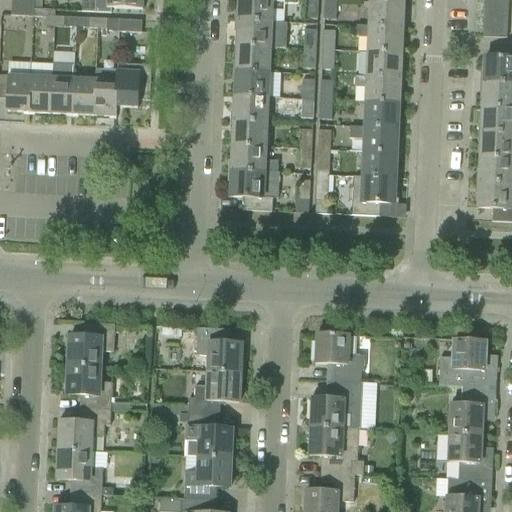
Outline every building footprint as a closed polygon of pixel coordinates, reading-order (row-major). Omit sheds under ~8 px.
[(33,0),(34,6),(33,12),(41,12),(41,0),(33,0)] [(142,0),(95,0),(95,14),(110,15),(111,10),(142,11),(142,0)] [(271,0),(238,0),(238,23),(270,25),(271,0)] [(318,2),(305,1),(304,21),(317,21),(318,2)] [(336,2),(324,2),(323,21),(335,22),(336,2)] [(484,3),(483,15),(507,16),(508,4),(484,3)] [(10,17),(10,18),(33,19),(33,12),(34,6),(11,5),(10,17)] [(403,7),(370,5),(369,29),(402,30),(403,7)] [(507,16),(483,15),(483,27),(507,28),(507,16)] [(54,29),(54,19),(45,18),(45,29),(54,29)] [(61,20),(54,19),(54,29),(75,30),(76,20),(61,20)] [(76,20),(75,30),(88,30),(97,31),(97,21),(76,20)] [(97,21),(97,31),(106,31),(106,33),(118,34),(119,22),(106,22),(97,21)] [(140,23),(119,22),(118,34),(140,35),(140,23)] [(237,34),(237,48),(269,49),(285,50),(286,25),(283,25),(270,25),(238,23),(237,34)] [(507,28),(483,27),(482,39),(506,40),(507,28)] [(402,30),(369,29),(356,28),(356,38),(369,39),(368,55),(400,56),(402,30)] [(303,51),(316,52),(316,32),(304,32),(303,51)] [(322,33),(321,52),(334,52),(335,33),(322,33)] [(237,48),(235,73),(268,75),(269,49),(237,48)] [(316,52),(303,51),(302,71),(315,71),(316,52)] [(334,52),(321,52),(321,71),(333,72),(334,52)] [(368,55),(367,79),(367,80),(399,81),(400,56),(368,55)] [(511,60),(484,59),(483,85),(511,85),(511,60)] [(50,116),(71,117),(73,81),(73,67),(52,66),(52,80),(50,116)] [(116,73),(117,73),(115,109),(116,109),(138,110),(138,102),(149,102),(151,67),(116,66),(116,73)] [(93,118),(116,119),(116,109),(115,109),(117,73),(116,73),(95,72),(95,82),(93,118)] [(268,75),(235,73),(234,97),(267,99),(268,75)] [(0,87),(0,100),(6,101),(6,114),(28,115),(30,79),(8,78),(7,88),(0,87)] [(355,78),(354,88),(366,89),(366,104),(398,105),(399,91),(399,81),(367,80),(367,79),(355,78)] [(28,115),(50,116),(52,80),(30,79),(28,115)] [(71,117),(93,118),(95,82),(73,81),(71,117)] [(302,82),(301,101),(313,102),(314,82),(302,82)] [(320,82),(319,102),(332,102),(332,83),(320,82)] [(511,85),(483,85),(482,109),(511,110),(511,85)] [(267,99),(234,97),(233,123),(265,125),(267,99)] [(313,102),(301,101),(300,120),(312,121),(313,102)] [(332,102),(319,102),(318,121),(331,122),(332,102)] [(398,105),(366,104),(365,129),(397,131),(398,105)] [(511,110),(482,109),(481,134),(511,135),(511,110)] [(233,123),(232,147),(264,149),(265,125),(233,123)] [(397,131),(365,129),(349,129),(349,141),(364,141),(363,153),(396,155),(400,155),(401,140),(397,140),(397,131)] [(299,151),(311,151),(312,132),(299,132),(299,151)] [(317,152),(329,152),(330,133),(318,132),(317,152)] [(511,135),(481,134),(480,159),(511,160),(511,135)] [(232,147),(231,173),(277,175),(277,165),(264,164),(264,149),(232,147)] [(311,151),(299,151),(298,170),(310,171),(311,151)] [(317,152),(316,177),(328,177),(329,152),(317,152)] [(396,155),(363,153),(362,179),(395,181),(396,155)] [(511,160),(480,159),(479,184),(511,185),(511,175),(511,176),(511,169),(511,160)] [(277,175),(231,173),(230,199),(243,199),(242,212),(272,214),(272,201),(273,186),(278,186),(279,175),(277,175)] [(316,177),(316,183),(314,216),(327,216),(328,177),(316,177)] [(395,181),(362,179),(353,179),(351,217),(379,219),(380,205),(394,206),(394,205),(398,205),(398,191),(394,191),(395,181)] [(296,202),(309,202),(310,183),(297,182),(296,202)] [(511,185),(479,184),(478,210),(492,211),(491,224),(511,224),(511,210),(510,210),(511,196),(511,185)] [(69,338),(67,367),(100,369),(100,353),(113,354),(114,327),(88,326),(87,339),(69,338)] [(207,374),(240,375),(241,346),(223,345),(223,332),(197,330),(195,358),(208,358),(207,374)] [(333,384),(360,385),(361,373),(363,373),(364,358),(348,357),(348,337),(316,336),(314,366),(334,367),(333,384)] [(468,390),(495,391),(496,364),(484,364),(485,344),(453,342),(452,360),(439,360),(438,389),(468,390)] [(100,369),(67,367),(66,397),(85,398),(84,411),(110,412),(110,405),(111,385),(99,384),(100,369)] [(188,400),(187,415),(218,417),(219,404),(239,405),(240,375),(207,374),(206,389),(194,389),(193,401),(188,400)] [(311,400),(310,429),(342,430),(343,411),(359,412),(360,385),(333,384),(332,401),(311,400)] [(495,391),(468,390),(467,407),(450,406),(449,435),(481,437),(482,417),(494,418),(495,391)] [(110,412),(84,411),(83,425),(59,423),(58,453),(90,454),(91,439),(103,439),(104,427),(109,427),(110,412)] [(218,417),(187,415),(186,443),(198,443),(198,459),(230,460),(232,431),(213,430),(214,417),(218,418),(218,417)] [(342,430),(310,429),(308,458),(327,459),(326,476),(354,477),(362,478),(363,464),(357,464),(357,450),(358,431),(342,430)] [(481,437),(449,435),(448,464),(464,465),(464,482),(491,484),(492,457),(480,456),(481,437)] [(90,454),(58,453),(56,482),(75,483),(75,496),(101,497),(102,470),(90,470),(90,454)] [(185,474),(183,501),(210,502),(211,489),(229,490),(230,460),(198,459),(197,474),(185,474)] [(354,477),(326,476),(326,493),(305,492),(303,511),(338,511),(339,504),(353,504),(354,477)] [(446,499),(445,511),(477,511),(478,510),(490,510),(491,484),(464,482),(447,481),(447,499),(446,499)] [(100,511),(101,497),(75,496),(74,510),(55,509),(55,511),(100,511)] [(182,511),(209,511),(210,502),(183,501),(182,511)]
